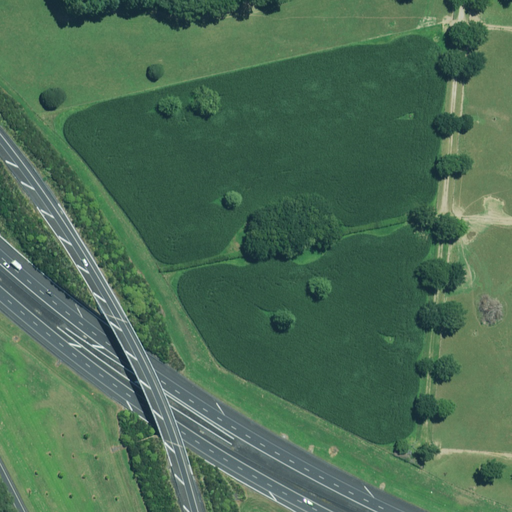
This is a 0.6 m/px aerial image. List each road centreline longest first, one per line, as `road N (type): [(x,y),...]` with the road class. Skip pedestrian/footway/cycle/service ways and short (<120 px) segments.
road 1 (motorway): [(0,255),(156,378),(389,511)]
road 2 (motorway): [(0,146),(83,263),(145,387),(190,511)]
road 3 (motorway): [(318,511),(114,385),(0,293)]
